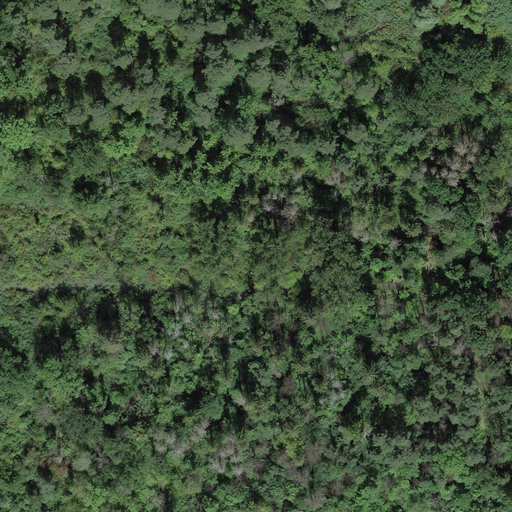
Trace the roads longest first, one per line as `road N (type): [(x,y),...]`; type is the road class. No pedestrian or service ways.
road 1 (track): [(489,511),(464,127)]
road 2 (track): [(511,170),(464,127),(245,0)]
